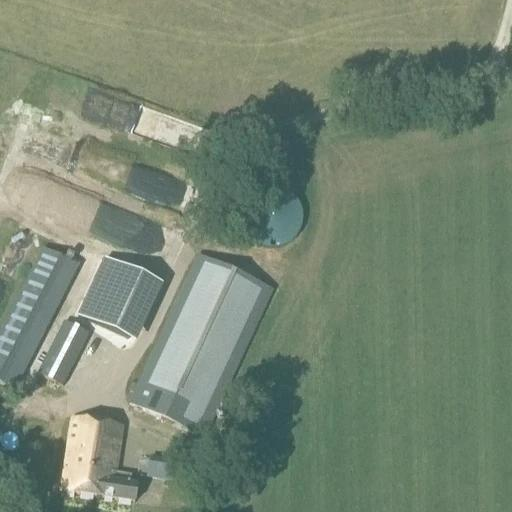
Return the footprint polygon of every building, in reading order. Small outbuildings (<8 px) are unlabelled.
[(277,189),(275,188),(271,188),(267,188),(264,188),(261,189),(258,190),(255,192),(252,194),(249,196),(245,200),(243,203),(242,207),(240,211),(240,215),(240,218),(240,220),(240,223),(241,226),(242,230),(244,233),(246,236),(249,240),(252,242),(256,245),(261,247),(263,247),(266,248),(270,248),(276,247),(278,247),(283,245),(288,242),(291,239),(294,236),(296,233),(297,231),(298,229),(299,225),(300,222),(300,219),(300,214),(299,212),(298,206),(296,203),(295,201),(292,197),(291,196),(289,195),(286,192),(282,191),(280,190),(277,189)] [(115,229),(127,235),(134,223),(112,210),(99,231),(110,237),(115,229)] [(156,277),(175,241),(142,224),(123,260),(156,277)] [(79,269),(43,250),(0,332),(0,386),(15,394),(50,326),(49,328),(50,328),(55,331),(56,331),(58,325),(58,324),(53,322),(52,322),(79,269)] [(272,291),(197,256),(128,406),(203,441),(272,291)] [(90,336),(64,322),(36,376),(63,389),(90,336)] [(73,421),(62,493),(97,498),(102,499),(135,504),(137,487),(130,485),(131,477),(115,474),(121,428),(73,421)] [(150,457),(146,479),(184,485),(188,463),(150,457)]
